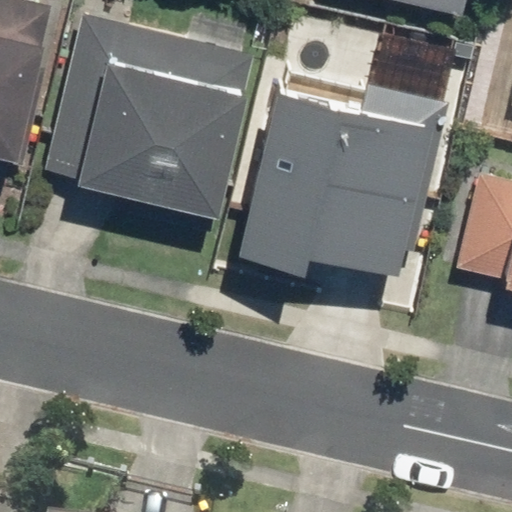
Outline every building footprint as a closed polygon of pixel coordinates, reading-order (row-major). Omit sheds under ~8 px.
[(0,0),(0,164),(7,166),(45,4),(27,0),(0,0)] [(401,0),(449,10),(450,0),(401,0)] [(248,51),(73,9),(33,172),(109,191),(105,206),(204,230),(248,51)] [(511,55),(501,104),(511,106),(511,55)] [(258,83),(221,250),(289,265),(292,251),(403,276),(442,98),(358,80),(353,104),(258,83)] [(511,176),(469,167),(446,269),(511,284),(511,176)]
